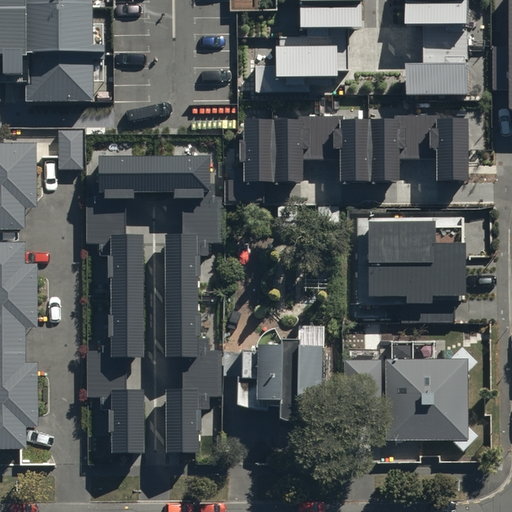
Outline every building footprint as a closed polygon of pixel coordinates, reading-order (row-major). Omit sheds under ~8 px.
[(109,77),(108,20),(99,20),(98,0),(30,0),(31,97),(99,97),(98,77),(109,77)] [(296,0),(297,24),(308,24),(308,46),(277,47),(277,66),(257,66),(258,89),(306,88),(306,79),(335,79),(335,68),(346,68),(345,26),(361,26),(360,0),(296,0)] [(469,93),(468,0),(406,0),(407,23),(426,23),(426,60),(408,60),(408,93),(469,93)] [(468,118),(244,120),(244,181),(228,181),(229,202),(263,202),(262,182),(301,181),(301,157),(343,157),(343,182),(399,181),(399,158),(437,158),(437,181),(469,181),(468,118)] [(85,164),(85,129),(60,129),(60,164),(85,164)] [(0,144),(0,221),(25,222),(25,198),(39,198),(39,145),(0,144)] [(134,198),(134,192),(174,192),(174,198),(183,198),(183,234),(164,234),(165,357),(184,357),(184,390),(166,390),(166,452),(199,452),(199,399),(222,399),(222,352),(198,352),(198,254),(209,254),(209,244),(222,244),(222,206),(214,206),(214,197),(209,197),(209,156),(99,156),(99,197),(95,197),(95,207),(87,207),(87,244),(100,244),(100,254),(111,254),(111,352),(88,352),(88,399),(111,399),(112,452),(145,452),(144,390),(126,390),(126,357),(145,357),(144,234),(126,234),(126,198),(134,198)] [(373,227),(358,227),(357,296),(405,297),(405,322),(457,323),(457,300),(473,300),(474,241),(439,240),(439,219),(373,218),(373,227)] [(25,263),(25,242),(0,242),(0,438),(27,439),(27,417),(39,417),(39,360),(26,360),(26,317),(39,317),(38,263),(25,263)] [(267,337),(266,346),(243,349),(241,409),(266,417),(283,419),(302,417),(328,404),(328,323),(303,323),(302,337),(267,337)] [(452,356),(346,356),(345,438),(451,439),(466,452),(482,434),(472,426),(471,369),(480,360),(465,344),(452,356)]
